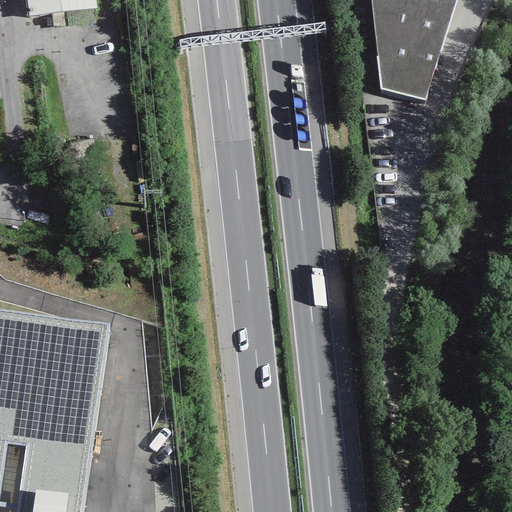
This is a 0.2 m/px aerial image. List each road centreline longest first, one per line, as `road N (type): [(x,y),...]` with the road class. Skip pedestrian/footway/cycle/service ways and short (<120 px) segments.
road 1 (motorway): [(331,511),(275,0)]
road 2 (motorway): [(220,0),(271,511)]
road 3 (track): [(415,511),(401,249)]
road 4 (unclassified): [(401,249),(478,0)]
